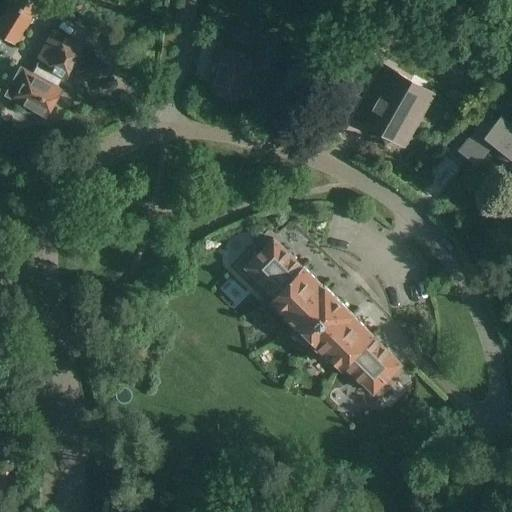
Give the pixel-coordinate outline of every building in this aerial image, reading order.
[(0,18),(0,35),(17,45),(34,16),(37,18),(47,1),(44,0),(7,0),(8,0),(10,1),(0,18)] [(64,79),(82,47),(66,38),(63,44),(50,37),(38,58),(40,59),(32,74),(20,67),(4,95),(47,119),(63,90),(57,86),(62,78),(64,79)] [(261,76),(263,68),(268,69),(273,50),(268,49),(266,58),(220,47),(220,49),(216,48),(213,61),(217,62),(209,92),(252,103),(254,98),(261,100),(267,77),(261,76)] [(411,82),(381,65),(362,98),(374,105),(371,112),(379,117),(373,128),(398,142),(408,125),(411,127),(425,104),(405,93),(411,82)] [(478,129),(459,152),(471,162),(470,164),(480,173),(494,156),(511,170),(511,126),(500,116),(496,121),(488,115),(478,129)] [(274,296),(303,266),(297,260),(296,261),(274,239),(245,268),(274,296)] [(311,298),(323,286),(303,266),(274,296),(275,296),(272,300),(286,314),(286,315),(296,324),(316,303),(311,298)] [(338,325),(351,312),(325,286),(324,287),(323,286),(311,298),(316,303),(296,324),(298,326),(295,329),(294,337),(302,345),(310,345),(314,341),(313,341),(333,320),(338,325)] [(339,365),(371,333),(353,315),(354,315),(351,312),(338,325),(333,320),(313,341),(314,341),(315,342),(314,343),(326,354),(327,353),(339,365)] [(373,335),(371,333),(339,365),(341,368),(344,365),(374,394),(402,365),(373,336),(373,335)] [(0,497),(10,498),(12,462),(0,461),(0,497)]
